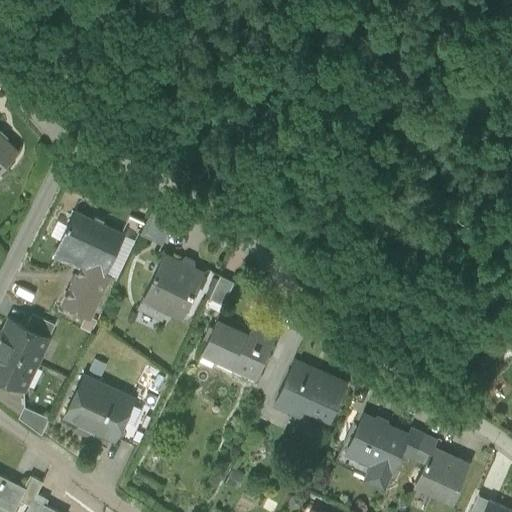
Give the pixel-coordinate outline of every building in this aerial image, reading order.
[(47,50),(61,68),(80,52),(66,35),(47,50)] [(0,163),(16,147),(0,132),(0,163)] [(172,218),(150,207),(139,230),(161,241),(172,218)] [(120,230),(75,208),(68,222),(67,221),(57,242),(83,255),(81,259),(103,270),(103,269),(116,242),(122,231),(120,230)] [(138,226),(125,220),(120,230),(122,231),(116,242),(128,247),(138,226)] [(162,251),(137,303),(161,314),(166,304),(182,311),(202,269),(192,264),(192,262),(192,257),(184,253),(180,257),(179,259),(162,251)] [(103,270),(81,259),(63,295),(90,308),(108,272),(103,269),(103,270)] [(219,271),(209,294),(222,300),(233,278),(219,271)] [(54,321),(31,310),(24,323),(48,335),(54,321)] [(24,323),(8,315),(0,332),(0,342),(35,359),(48,335),(24,323)] [(246,330),(216,316),(200,347),(235,364),(236,362),(240,364),(236,371),(252,378),(277,326),(254,315),(246,330)] [(35,359),(0,342),(0,373),(23,384),(35,359)] [(344,380),(293,356),(274,398),(299,410),(303,403),(328,414),(344,380)] [(133,398),(82,373),(65,408),(115,434),(133,398)] [(133,398),(115,434),(126,440),(144,403),(133,398)] [(48,414),(23,403),(18,413),(40,431),(48,414)] [(406,430),(362,410),(347,442),(347,443),(390,464),(391,464),(400,445),(407,430),(406,430)] [(421,431),(408,425),(406,430),(407,430),(400,445),(412,450),(421,431)] [(434,437),(421,431),(412,450),(424,456),(430,442),(432,443),(434,437)] [(390,464),(347,443),(347,442),(342,440),(334,459),(382,481),(390,464)] [(432,443),(430,442),(424,456),(415,475),(439,486),(437,490),(451,496),(468,460),(432,443)] [(0,511),(9,511),(18,496),(24,484),(23,483),(0,471),(0,511)] [(29,472),(23,483),(24,484),(18,496),(29,502),(35,490),(41,478),(29,472)] [(29,502),(23,511),(38,511),(44,502),(47,496),(35,490),(29,502)] [(481,511),(488,498),(477,492),(467,511),(481,511)] [(511,511),(511,508),(488,498),(481,511),(511,511)] [(64,511),(44,502),(38,511),(64,511)]
